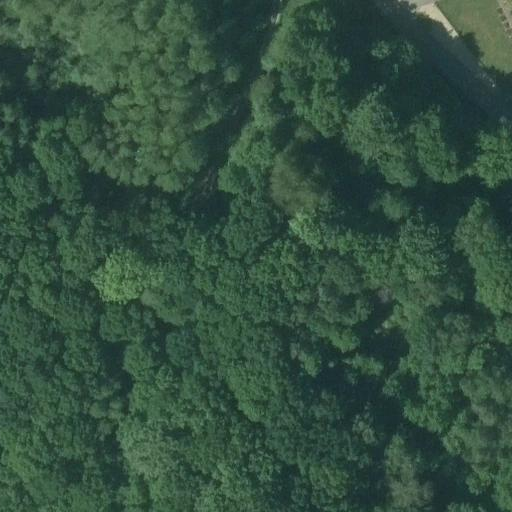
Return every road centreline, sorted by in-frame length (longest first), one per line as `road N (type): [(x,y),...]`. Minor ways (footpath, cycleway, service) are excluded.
road 1 (track): [(273,0),(267,46),(204,189),(114,511)]
road 2 (residential): [(511,127),(381,0)]
